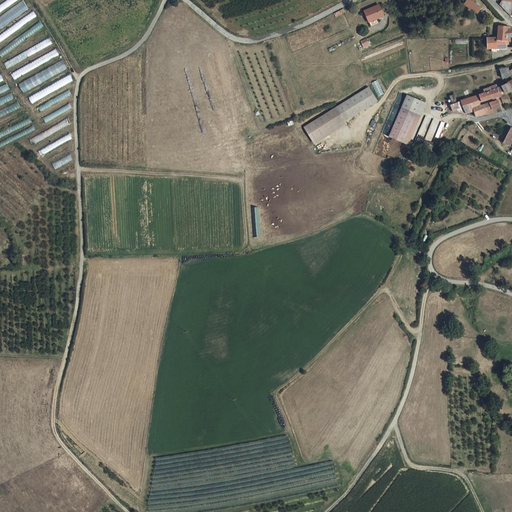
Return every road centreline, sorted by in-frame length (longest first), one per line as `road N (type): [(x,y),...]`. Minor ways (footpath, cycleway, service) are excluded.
road 1 (unclassified): [(165,0),(139,45),(80,77),(74,104),(83,256),(53,423),(66,450),(128,511)]
road 2 (track): [(326,511),(393,423),(409,387),(432,271)]
road 3 (track): [(78,168),(233,178),(245,243)]
road 4 (track): [(419,331),(385,290),(276,392)]
road 5 (unclassified): [(185,0),(243,41),(356,0)]
road 6 (unclassified): [(511,219),(445,239),(429,258),(447,281),(511,295)]
road 7 (track): [(371,218),(407,238),(454,136),(475,120)]
road 8 (track): [(511,61),(445,77),(433,112),(475,120)]
road 9 (track): [(393,423),(413,465),(462,474),(483,511)]
road 10 (unclassified): [(442,83),(422,76),(393,84),(365,144)]
